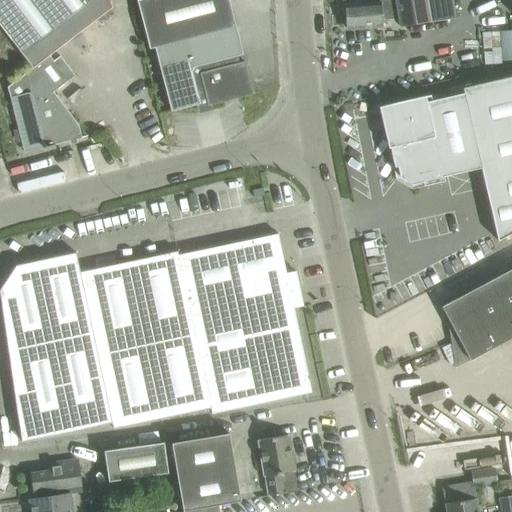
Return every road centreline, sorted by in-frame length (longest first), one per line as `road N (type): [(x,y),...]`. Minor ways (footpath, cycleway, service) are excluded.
road 1 (secondary): [(389,511),(311,134)]
road 2 (unclassified): [(0,213),(311,134)]
road 3 (secondary): [(311,134),(298,0)]
